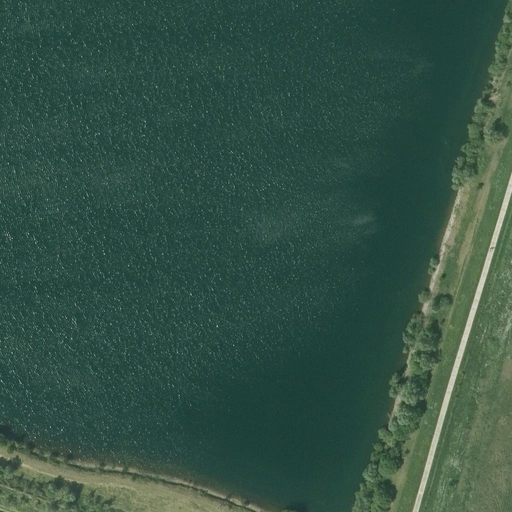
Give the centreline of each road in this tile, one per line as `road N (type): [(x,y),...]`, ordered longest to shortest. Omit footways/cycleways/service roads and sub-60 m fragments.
road 1 (track): [(511,110),(395,511)]
road 2 (track): [(213,511),(0,456)]
